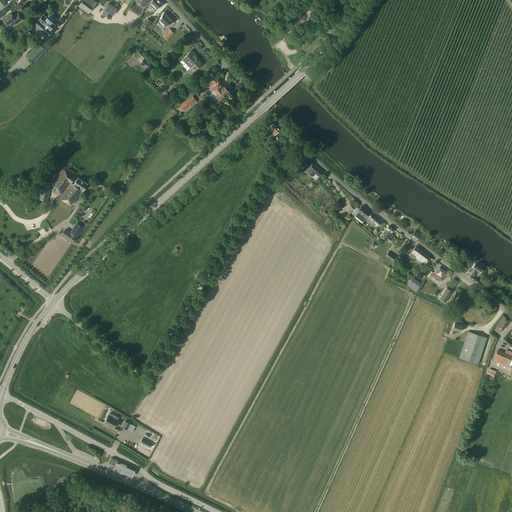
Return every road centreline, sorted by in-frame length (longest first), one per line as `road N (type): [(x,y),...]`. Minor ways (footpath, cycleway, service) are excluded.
road 1 (tertiary): [(53,302),(306,69),(359,0)]
road 2 (unclassified): [(53,302),(133,370),(151,367),(290,136)]
road 3 (unclassified): [(511,315),(290,136)]
road 4 (unclassified): [(215,511),(3,396)]
road 5 (primary): [(190,511),(39,445)]
